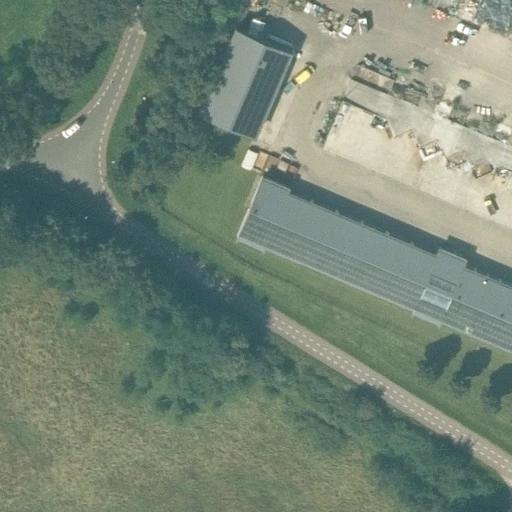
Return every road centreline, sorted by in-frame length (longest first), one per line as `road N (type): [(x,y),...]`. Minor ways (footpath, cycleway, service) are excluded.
road 1 (unclassified): [(63,181),(511,468)]
road 2 (unclassified): [(63,181),(128,53),(143,0)]
